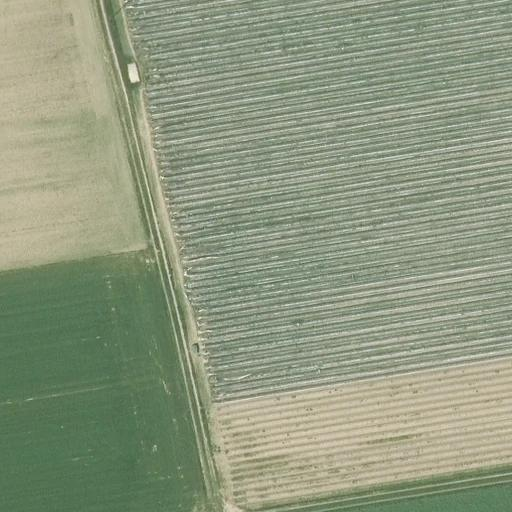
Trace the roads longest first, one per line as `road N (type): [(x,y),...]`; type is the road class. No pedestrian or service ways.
road 1 (track): [(97,0),(212,511)]
road 2 (track): [(310,511),(511,479)]
